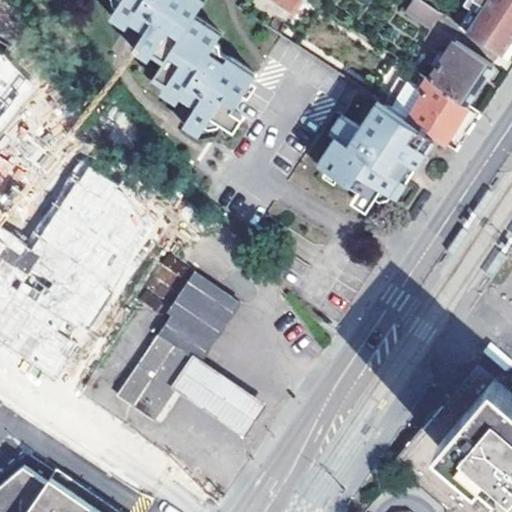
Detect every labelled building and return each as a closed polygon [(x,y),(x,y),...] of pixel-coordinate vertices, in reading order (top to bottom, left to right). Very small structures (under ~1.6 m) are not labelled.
[(224,123),(236,131),(245,119),(231,110),(235,104),(238,106),(257,76),(223,53),(221,46),(218,44),(223,36),(196,18),(206,0),(112,0),(114,7),(119,11),(113,18),(129,29),(133,23),(147,33),(135,52),(151,62),(156,55),(167,62),(156,79),(168,88),(164,94),(179,104),(184,97),(198,108),(186,126),(201,136),(208,125),(210,128),(221,127),(224,123)] [(277,0),(298,14),(307,0),(277,0)] [(415,0),(408,11),(430,26),(439,11),(423,0),(415,0)] [(511,0),(482,0),(479,38),(504,55),(511,44),(511,43),(511,0)] [(498,65),(460,39),(450,55),(443,50),(435,63),(441,67),(433,80),(472,105),(498,65)] [(0,126),(34,84),(14,57),(0,46),(0,334),(56,372),(79,338),(60,325),(67,314),(80,323),(149,219),(124,188),(95,168),(38,254),(32,249),(27,257),(11,247),(8,252),(0,246),(0,126)] [(409,82),(401,77),(384,102),(437,137),(447,143),(472,105),(433,80),(429,77),(422,88),(410,80),(409,82)] [(34,84),(0,126),(0,140),(8,132),(25,107),(45,93),(34,84)] [(437,137),(384,102),(379,99),(360,127),(348,119),(336,136),(319,163),(326,168),(338,176),(349,183),(350,181),(360,188),(353,199),(368,210),(377,197),(383,187),(391,192),(411,161),(417,166),(437,137)] [(341,115),(330,132),(336,136),(348,119),(341,115)] [(0,155),(0,186),(15,167),(0,155)] [(383,187),(377,197),(380,199),(390,198),(393,194),(397,196),(417,166),(411,161),(391,192),(383,187)] [(32,249),(38,254),(95,168),(86,162),(76,178),(60,209),(38,235),(32,249)] [(338,176),(326,168),(322,174),(335,182),(338,176)] [(0,238),(0,246),(8,252),(11,247),(0,238)] [(143,288),(163,301),(179,277),(159,264),(143,288)] [(124,389),(157,413),(172,391),(190,365),(194,360),(199,364),(240,305),(197,274),(168,312),(174,317),(124,389)] [(0,345),(0,359),(170,477),(179,483),(180,479),(185,473),(172,458),(0,345)] [(246,434),(265,405),(199,364),(194,360),(190,365),(172,391),(246,434)] [(397,457),(460,511),(511,511),(511,389),(492,373),(479,361),(397,457)] [(0,511),(91,511),(47,481),(23,465),(0,484),(0,511)] [(119,511),(55,469),(47,481),(91,511),(119,511)]
